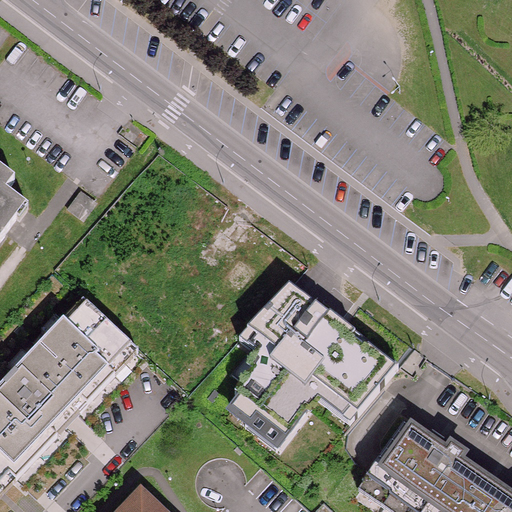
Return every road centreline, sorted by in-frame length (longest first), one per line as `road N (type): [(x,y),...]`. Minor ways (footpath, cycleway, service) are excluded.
road 1 (unclassified): [(511,357),(30,0)]
road 2 (residential): [(59,511),(147,419)]
